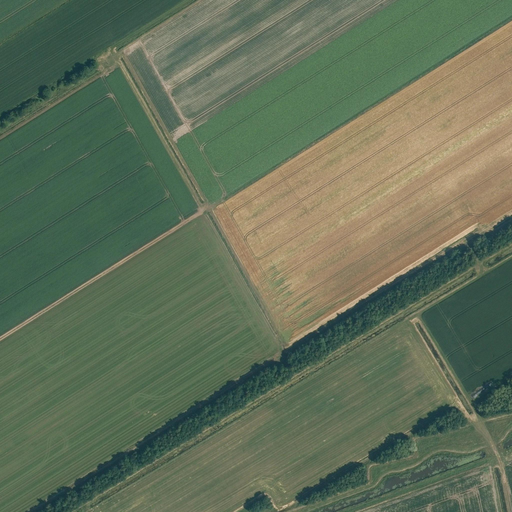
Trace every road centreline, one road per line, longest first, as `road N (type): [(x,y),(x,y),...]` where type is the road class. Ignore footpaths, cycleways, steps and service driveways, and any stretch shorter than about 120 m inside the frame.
road 1 (track): [(418,313),(90,511)]
road 2 (track): [(482,428),(418,313)]
road 3 (track): [(511,243),(479,262),(485,272),(418,313)]
